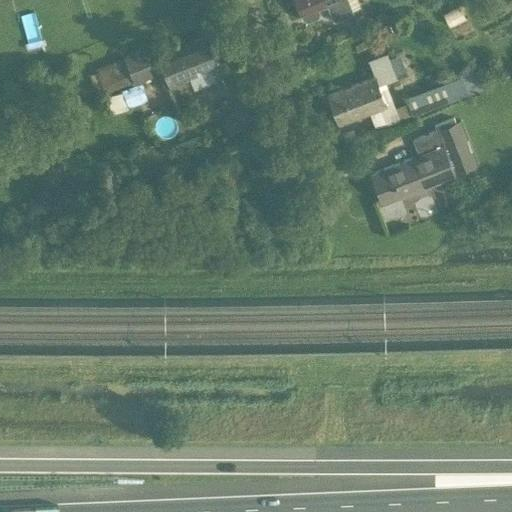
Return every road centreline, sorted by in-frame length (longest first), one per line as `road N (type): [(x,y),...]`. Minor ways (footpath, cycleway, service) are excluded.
road 1 (motorway): [(511,470),(0,464)]
road 2 (motorway): [(511,500),(237,511)]
road 3 (unclassified): [(329,219),(244,0)]
